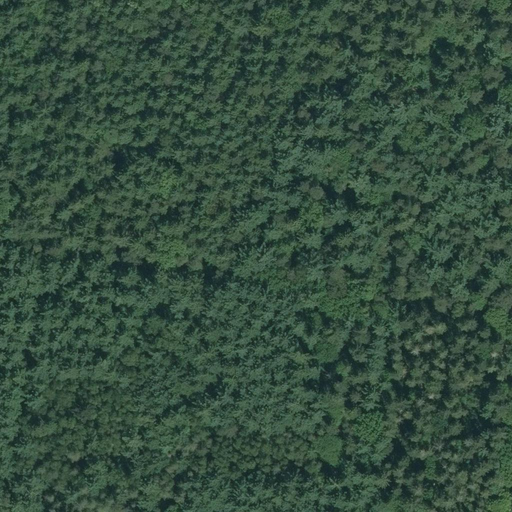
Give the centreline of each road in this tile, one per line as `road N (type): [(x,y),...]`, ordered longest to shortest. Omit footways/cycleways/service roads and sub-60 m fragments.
road 1 (track): [(0,256),(511,342)]
road 2 (track): [(46,264),(15,490)]
